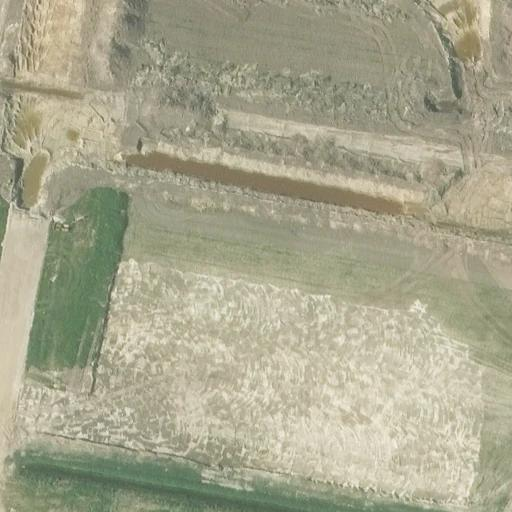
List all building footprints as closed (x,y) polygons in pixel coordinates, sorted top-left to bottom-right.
[(204,0),(191,0),(168,126),(226,137),(250,9),(204,0)] [(332,0),(342,12),(357,0),(332,0)] [(381,0),(357,0),(342,12),(351,24),(382,0),(381,0)] [(382,0),(351,24),(360,36),(391,12),(382,0)] [(391,12),(360,36),(369,48),(401,25),(391,12)] [(401,25),(369,48),(379,61),(410,37),(401,25)] [(410,37),(379,61),(388,73),(419,49),(410,37)] [(419,49),(388,73),(397,85),(429,61),(419,49)] [(428,83),(419,89),(428,101),(437,94),(428,83)] [(263,93),(255,137),(368,158),(366,165),(424,176),(435,118),(391,110),(389,124),(376,122),(377,115),(263,93)]
